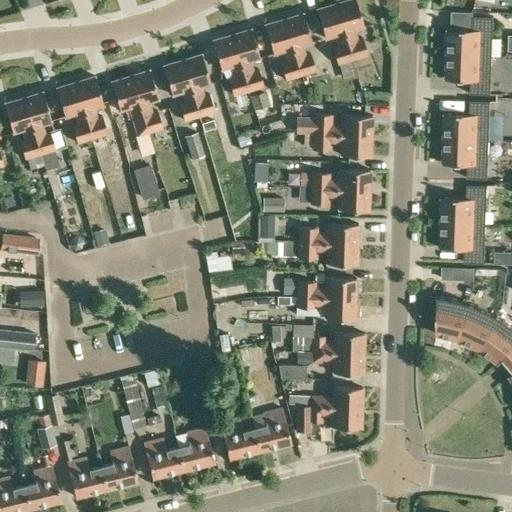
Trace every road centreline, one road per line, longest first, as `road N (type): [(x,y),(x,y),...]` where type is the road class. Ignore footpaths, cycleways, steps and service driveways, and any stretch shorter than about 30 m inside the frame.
road 1 (residential): [(392,471),(408,0)]
road 2 (residential): [(0,42),(109,32),(196,0)]
road 3 (residential): [(216,511),(392,471)]
road 4 (residential): [(511,486),(392,471)]
